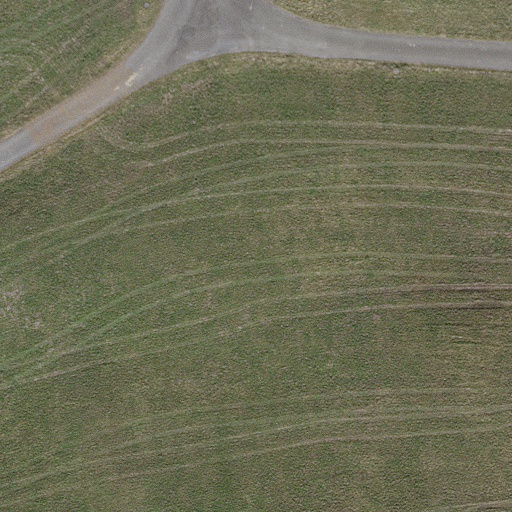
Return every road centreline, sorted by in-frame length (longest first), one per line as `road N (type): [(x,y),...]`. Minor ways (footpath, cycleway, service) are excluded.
road 1 (track): [(204,34),(511,57)]
road 2 (track): [(0,159),(204,34)]
